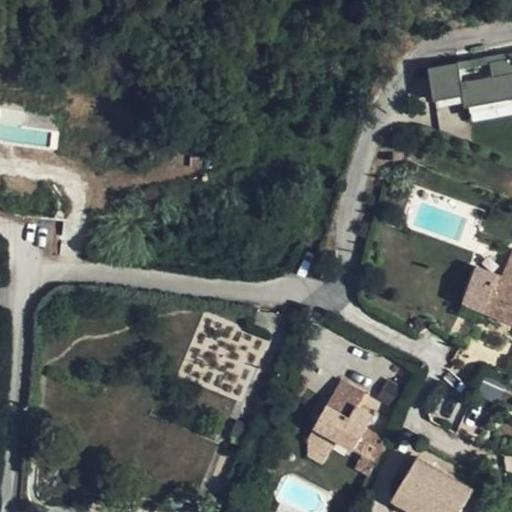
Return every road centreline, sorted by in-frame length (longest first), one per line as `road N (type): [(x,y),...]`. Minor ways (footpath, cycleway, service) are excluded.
road 1 (residential): [(308,294),(331,282),(342,258),(371,126),(408,63),(439,47),(511,33)]
road 2 (residential): [(308,294),(431,349),(437,369),(416,426),(511,463)]
road 3 (residential): [(22,293),(44,276),(75,271),(283,298),(308,294)]
road 4 (residential): [(22,293),(8,511)]
